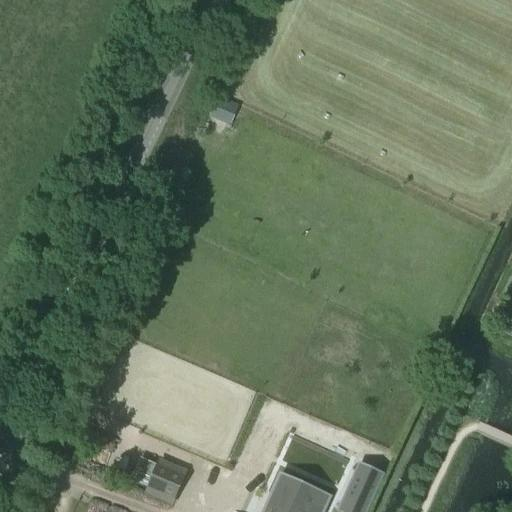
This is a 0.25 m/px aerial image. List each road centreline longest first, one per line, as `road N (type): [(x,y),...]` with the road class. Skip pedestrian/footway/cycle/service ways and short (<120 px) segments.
road 1 (tertiary): [(0,459),(220,0)]
road 2 (unknown): [(58,451),(189,511)]
